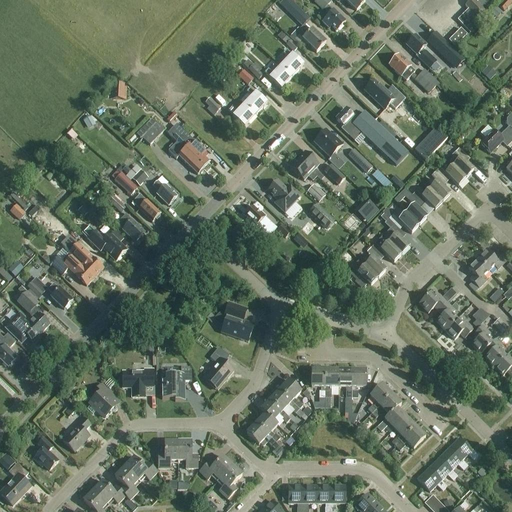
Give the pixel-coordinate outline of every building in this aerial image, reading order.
[(285,0),(280,5),(279,6),(291,17),(294,14),(299,19),(304,14),(288,0),(285,0)] [(306,0),(299,7),(307,16),(317,7),(310,0),(306,0)] [(328,0),(318,0),(314,4),(322,12),(324,10),(329,16),(322,24),(329,30),(331,28),(336,33),(345,24),(333,12),(332,12),(327,7),(331,3),(328,0)] [(356,13),(365,3),(361,0),(340,0),(342,2),(344,0),(356,13)] [(472,0),(471,0),(465,7),(468,10),(481,22),(488,15),(472,0)] [(505,0),(499,7),(504,13),(511,4),(511,3),(508,0),(505,0)] [(440,18),(449,11),(445,6),(437,13),(440,18)] [(496,8),(492,12),(491,14),(497,20),(502,13),(496,8)] [(468,10),(457,21),(470,33),(481,22),(468,10)] [(325,44),(305,25),(302,28),(299,31),(297,29),(289,38),(298,46),(302,41),(316,54),(325,44)] [(449,42),(455,48),(467,36),(461,30),(449,42)] [(410,42),(406,46),(416,56),(415,57),(429,71),(430,70),(429,70),(435,63),(425,53),(424,54),(422,52),(426,47),(416,36),(414,38),(412,37),(410,40),(410,42)] [(286,46),(293,53),(298,48),(291,41),(291,42),(286,37),(282,42),(286,46)] [(444,42),(435,52),(454,69),(463,60),(444,42)] [(292,79),(303,67),(292,56),(291,57),(286,52),(282,56),(287,60),(280,68),(292,79)] [(398,57),(389,67),(394,71),(393,72),(400,79),(401,78),(406,83),(415,73),(410,69),(410,68),(405,62),(404,63),(398,57)] [(248,71),(258,81),(263,76),(253,66),(248,62),(243,66),(248,71)] [(389,87),(399,79),(383,62),(374,71),(389,87)] [(497,75),(488,67),(481,74),(490,82),(497,75)] [(292,79),(280,68),(273,76),(268,71),(264,75),(269,80),(281,91),(292,79)] [(439,85),(424,71),(414,82),(429,96),(439,85)] [(253,80),(244,72),(238,78),(247,86),(253,80)] [(365,91),(364,92),(370,98),(376,104),(384,111),(389,106),(395,111),(405,100),(391,88),(386,93),(381,88),(381,89),(374,82),(370,87),(368,87),(365,89),(365,91)] [(113,100),(123,100),(123,97),(126,97),(126,89),(124,89),(124,88),(113,88),(113,100)] [(255,118),(267,106),(255,95),(250,90),(246,94),(247,95),(240,102),(244,106),(255,118)] [(221,110),(210,99),(205,104),(209,108),(207,111),(214,117),(221,110)] [(197,120),(206,116),(199,102),(191,106),(197,120)] [(255,118),(244,106),(236,114),(231,109),(227,113),(233,118),(232,118),(244,129),(255,118)] [(353,118),(345,111),(335,121),(343,128),(341,130),(348,137),(355,130),(377,150),(387,159),(395,167),(407,154),(399,146),(364,114),(357,122),(353,118)] [(493,132),(480,145),(490,155),(502,143),(507,148),(511,143),(511,114),(506,120),(506,126),(508,128),(499,137),(493,132)] [(138,135),(150,147),(166,131),(158,123),(156,125),(152,121),(138,135)] [(209,164),(205,160),(208,157),(193,143),(194,142),(177,126),(168,135),(172,139),(171,139),(178,146),(184,153),(203,170),(209,164)] [(72,131),(67,136),(73,142),(78,136),(72,131)] [(335,141),(325,132),(314,144),(329,159),(342,146),(336,140),(335,141)] [(434,143),(428,137),(420,146),(431,157),(446,141),(441,136),(434,143)] [(466,181),(474,172),(463,162),(467,158),(459,150),(451,157),(453,159),(449,164),(452,167),(466,181)] [(373,169),(354,151),(348,157),(367,175),(373,169)] [(203,170),(184,153),(179,158),(197,177),(199,175),(201,175),(203,173),(203,171),(203,170)] [(305,153),(297,161),(315,179),(316,179),(320,182),(322,179),(314,171),(318,166),(305,153)] [(297,161),(289,169),(303,182),(308,178),(312,183),(315,179),(297,161)] [(345,180),(331,166),(324,174),(338,187),(345,180)] [(458,189),(466,181),(452,167),(445,175),(439,169),(435,174),(443,182),(447,178),(458,189)] [(114,182),(131,198),(138,190),(122,174),(120,175),(117,172),(111,178),(115,181),(114,182)] [(132,180),(140,188),(148,179),(140,172),(132,180)] [(443,182),(435,174),(431,178),(437,183),(429,191),(442,204),(450,196),(440,185),(443,182)] [(157,183),(153,188),(159,194),(157,196),(168,207),(169,206),(171,206),(173,204),(173,202),(177,198),(165,187),(168,184),(162,178),(157,183)] [(286,192),(277,183),(268,192),(274,197),(274,199),(277,201),(274,205),(285,215),(293,206),(292,206),(300,197),(290,187),(286,192)] [(325,197),(314,186),(307,193),(319,204),(325,197)] [(442,204),(429,191),(422,198),(416,193),(412,197),(420,205),(424,201),(434,212),(442,204)] [(28,209),(13,194),(10,197),(25,212),(28,209)] [(126,209),(111,195),(106,201),(121,215),(126,209)] [(159,216),(160,215),(139,196),(131,204),(152,223),(155,220),(157,221),(160,218),(159,216)] [(413,207),(406,215),(419,228),(427,220),(416,209),(420,205),(412,197),(407,201),(413,207)] [(358,208),(371,220),(378,212),(365,200),(358,208)] [(335,222),(317,206),(308,215),(326,232),(328,230),(329,232),(334,226),(333,225),(335,222)] [(16,207),(11,213),(19,221),(25,215),(23,214),(17,208),(16,207)] [(84,218),(88,213),(82,207),(77,212),(84,218)] [(265,234),(269,238),(277,229),(260,213),(259,214),(253,208),(244,217),(251,225),(249,227),(261,238),(265,234)] [(382,214),(383,216),(385,218),(388,221),(394,226),(397,229),(400,225),(411,236),(419,228),(406,215),(398,222),(386,210),(382,214)] [(66,221),(71,215),(65,211),(60,217),(66,221)] [(310,237),(319,230),(305,211),(296,218),(310,237)] [(116,225),(135,243),(145,233),(132,221),(131,221),(125,216),(116,225)] [(6,224),(13,228),(16,222),(9,218),(6,224)] [(116,263),(126,253),(110,237),(105,242),(89,226),(81,235),(100,253),(103,250),(116,263)] [(277,232),(285,240),(291,234),(283,226),(277,232)] [(388,236),(384,240),(401,257),(409,249),(399,239),(403,235),(397,229),(394,226),(386,234),(388,236)] [(360,237),(364,241),(369,236),(365,232),(360,237)] [(95,279),(103,270),(92,260),(91,260),(82,252),(88,247),(80,239),(80,240),(75,235),(65,247),(77,259),(85,267),(83,268),(95,279)] [(382,238),(370,250),(379,258),(383,254),(393,265),(401,257),(384,240),(382,238)] [(379,258),(370,250),(366,254),(369,256),(363,262),(367,265),(365,267),(378,280),(386,272),(375,262),(379,258)] [(56,258),(58,259),(51,266),(62,277),(69,270),(76,276),(75,277),(86,288),(95,279),(83,268),(82,270),(71,259),(70,259),(62,251),(56,258)] [(44,253),(40,256),(46,263),(50,260),(44,253)] [(492,259),(486,253),(477,262),(488,273),(494,268),(497,271),(505,263),(496,254),(492,259)] [(378,280),(365,267),(359,262),(347,273),(356,282),(360,278),(370,288),(378,280)] [(488,273),(477,262),(468,271),(474,277),(470,281),(472,283),(469,287),(475,293),(486,282),(483,278),(488,273)] [(323,264),(311,277),(315,281),(327,268),(323,264)] [(19,265),(10,273),(15,278),(23,269),(19,265)] [(0,267),(0,275),(8,284),(12,280),(0,267)] [(48,290),(36,279),(27,288),(26,287),(25,287),(24,288),(28,292),(27,293),(37,302),(48,290)] [(64,311),(72,302),(59,289),(58,290),(53,285),(47,291),(52,296),(50,298),(64,311)] [(18,292),(24,298),(17,304),(29,315),(32,322),(30,324),(30,325),(41,335),(49,326),(39,316),(41,314),(35,309),(39,305),(27,293),(21,288),(18,292)] [(438,314),(447,304),(439,297),(436,300),(430,294),(419,306),(428,315),(434,309),(438,314)] [(447,304),(438,314),(442,318),(436,324),(445,333),(457,321),(451,316),(455,312),(447,304)] [(230,305),(218,318),(225,320),(220,334),(224,336),(247,344),(253,326),(244,323),(248,311),(244,310),(230,305)] [(30,325),(30,324),(20,314),(5,330),(15,340),(16,340),(22,346),(28,340),(32,344),(41,335),(30,325)] [(207,319),(206,320),(212,325),(216,320),(211,315),(210,315),(207,319)] [(508,328),(499,320),(493,326),(501,335),(508,328)] [(462,327),(457,321),(445,333),(454,342),(460,336),(464,340),(473,331),(465,323),(462,327)] [(485,351),(495,341),(492,344),(487,339),(490,336),(482,328),(473,337),(477,341),(471,347),(480,356),(485,351)] [(489,355),(484,360),(493,369),(505,357),(500,352),(503,349),(500,346),(508,337),(504,333),(498,338),(495,341),(485,351),(489,355)] [(0,361),(8,369),(17,360),(8,351),(15,343),(7,335),(3,339),(0,336),(0,361)] [(218,392),(233,372),(224,365),(228,359),(218,350),(210,361),(216,366),(204,381),(218,392)] [(463,352),(467,362),(472,360),(467,350),(463,352)] [(505,357),(493,369),(502,378),(506,374),(511,379),(511,360),(510,363),(505,357)] [(174,403),(184,403),(184,383),(192,382),(191,371),(190,368),(180,368),(180,375),(164,375),(165,385),(161,385),(161,401),(174,401),(174,403)] [(154,390),(153,384),(153,371),(144,371),(144,373),(122,373),(122,390),(132,389),(132,399),(145,399),(145,390),(154,390)] [(325,372),(311,372),(311,389),(320,389),(320,393),(319,393),(319,400),(324,400),(325,372)] [(338,372),(325,372),(324,400),(330,400),(330,393),(329,393),(329,389),(338,389),(338,372)] [(351,372),(338,372),(338,389),(345,389),(345,393),(345,400),(351,400),(351,372)] [(365,372),(351,372),(351,400),(357,400),(357,393),(356,393),(356,389),(365,389),(365,372)] [(0,380),(5,384),(10,377),(6,373),(0,380)] [(109,391),(115,385),(110,380),(104,386),(109,391)] [(288,382),(279,392),(299,411),(303,407),(298,402),(297,403),(294,401),(300,394),(288,382)] [(104,420),(115,408),(119,404),(100,386),(96,391),(100,395),(90,406),(87,409),(93,415),(96,412),(104,420)] [(391,396),(382,387),(369,399),(376,405),(373,408),(372,407),(367,412),(371,416),(391,396)] [(279,392),(269,402),(282,413),(288,407),(291,409),(290,411),(295,416),(299,411),(279,392)] [(391,396),(371,416),(375,420),(381,415),(379,414),(382,412),(388,418),(396,410),(397,410),(401,406),(391,396)] [(282,413),(269,402),(260,412),(264,416),(265,416),(273,423),(279,417),(282,419),(281,420),(286,425),(290,421),(282,413)] [(71,407),(65,413),(69,417),(75,412),(71,407)] [(306,409),(302,414),(307,419),(311,414),(306,409)] [(388,418),(376,430),(381,434),(386,429),(385,428),(387,425),(394,432),(406,420),(397,410),(396,410),(388,418)] [(255,425),(276,445),(280,448),(282,446),(278,443),(280,440),(275,435),(273,437),(271,434),(277,427),(273,423),(265,416),(264,416),(255,425)] [(74,454),(89,439),(83,433),(90,426),(82,419),(72,429),(74,431),(62,443),(74,454)] [(406,420),(394,432),(400,438),(397,441),(396,439),(391,445),(395,449),(415,429),(406,420)] [(276,445),(255,425),(246,435),(258,447),(265,440),(268,443),(266,444),(272,449),(274,451),(272,454),(276,458),(283,451),(280,448),(276,445)] [(294,425),(289,430),(293,433),(298,429),(294,425)] [(415,429),(395,449),(399,453),(405,448),(403,447),(406,444),(413,451),(425,439),(415,429)] [(471,453),(459,440),(448,451),(461,463),(462,462),(468,456),(473,462),(478,458),(472,452),(471,453)] [(49,473),(58,463),(48,454),(52,449),(43,441),(38,447),(42,451),(33,460),(42,469),(43,467),(49,473)] [(191,443),(178,444),(178,464),(185,464),(185,471),(197,471),(197,457),(191,457),(191,443)] [(178,444),(164,444),(164,457),(158,457),(158,471),(169,471),(169,464),(178,464),(178,444)] [(461,463),(448,451),(438,461),(450,473),(452,472),(457,467),(463,473),(468,468),(462,462),(461,463)] [(232,468),(223,459),(213,468),(209,464),(199,474),(207,482),(212,477),(218,483),(232,468)] [(133,460),(124,469),(138,483),(144,477),(149,483),(157,474),(147,464),(142,469),(133,460)] [(450,473),(438,461),(427,471),(440,484),(441,483),(447,477),(452,483),(457,478),(452,472),(450,473)] [(0,496),(12,508),(30,489),(22,482),(28,476),(17,466),(8,475),(14,480),(0,494),(0,496)] [(242,477),(232,468),(218,483),(224,488),(219,493),(227,501),(237,491),(232,487),(242,477)] [(138,483),(124,469),(114,479),(124,488),(120,492),(130,502),(138,494),(133,489),(138,483)] [(440,484),(427,471),(417,482),(429,494),(436,487),(442,493),(447,488),(441,483),(440,484)] [(102,483),(92,493),(107,507),(113,501),(118,506),(125,498),(130,502),(120,492),(115,488),(111,493),(102,483)] [(288,488),(288,492),(281,493),(282,503),(288,503),(288,506),(296,506),(296,510),(296,511),(302,511),(302,488),(288,488)] [(302,488),(302,511),(308,511),(308,510),(308,506),(316,506),(316,488),(302,488)] [(330,511),(331,488),(316,488),(316,506),(325,506),(325,510),(324,510),(324,511),(330,511)] [(345,488),(331,488),(330,511),(336,511),(336,510),(336,506),(345,506),(345,488)] [(92,493),(83,502),(93,511),(92,511),(102,511),(107,507),(92,493)] [(422,494),(419,498),(423,502),(427,499),(422,494)] [(367,496),(363,501),(358,496),(351,504),(355,508),(354,509),(357,511),(371,511),(377,506),(367,496)] [(447,511),(446,510),(432,497),(424,505),(431,511),(447,511)] [(443,504),(446,510),(453,507),(451,501),(443,504)] [(280,511),(271,503),(262,511),(280,511)]
